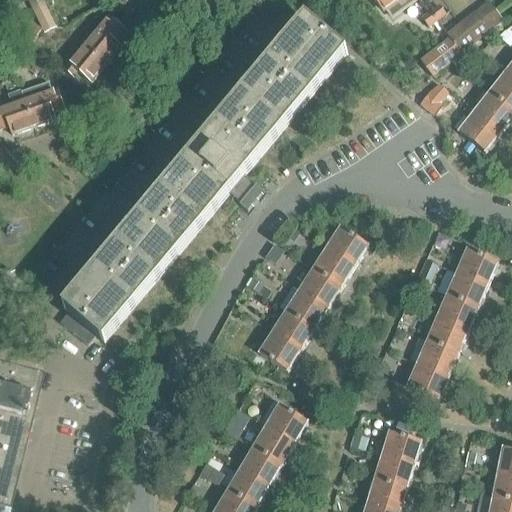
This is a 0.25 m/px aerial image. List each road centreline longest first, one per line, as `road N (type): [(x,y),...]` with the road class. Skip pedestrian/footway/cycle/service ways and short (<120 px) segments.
road 1 (residential): [(142,511),(159,428),(194,348),(273,215),(333,187),(511,211)]
road 2 (unclassified): [(0,295),(46,307),(284,14)]
road 3 (residential): [(0,158),(66,134),(208,0)]
road 4 (unknown): [(313,192),(432,91)]
